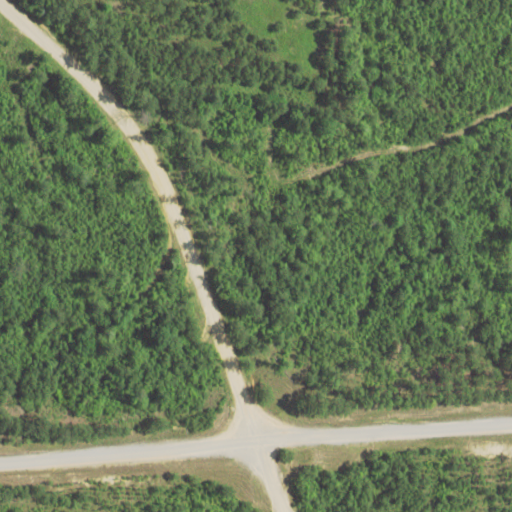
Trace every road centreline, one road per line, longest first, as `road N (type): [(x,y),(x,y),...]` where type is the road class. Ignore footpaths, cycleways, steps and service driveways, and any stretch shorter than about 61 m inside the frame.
road 1 (residential): [(279,511),(148,146),(0,0)]
road 2 (residential): [(0,471),(511,426)]
road 3 (track): [(191,255),(511,96)]
